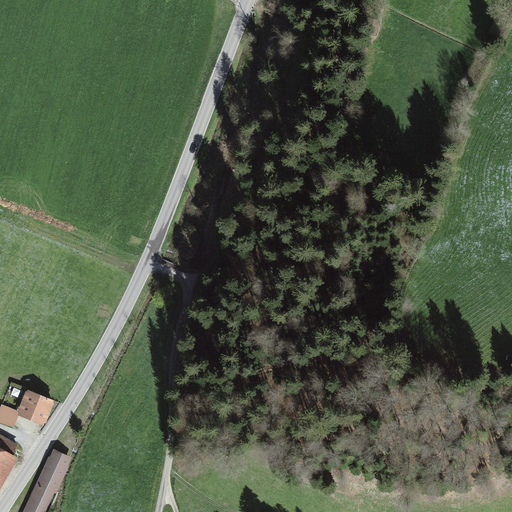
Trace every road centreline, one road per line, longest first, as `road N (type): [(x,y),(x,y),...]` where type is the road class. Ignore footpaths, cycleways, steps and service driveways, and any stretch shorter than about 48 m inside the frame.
road 1 (tertiary): [(0,511),(87,377),(147,259)]
road 2 (tertiary): [(147,259),(248,0)]
road 3 (unclassified): [(147,259),(186,283),(158,511)]
